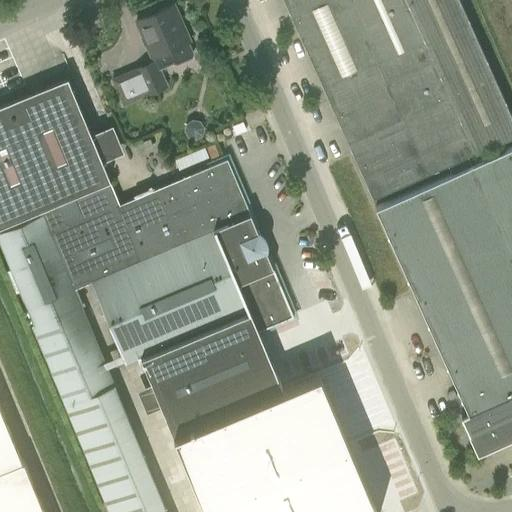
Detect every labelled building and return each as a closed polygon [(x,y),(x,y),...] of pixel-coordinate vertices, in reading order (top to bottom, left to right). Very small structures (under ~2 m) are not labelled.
[(448,165),(451,173),(472,163),(469,156),(511,136),(511,118),(458,0),(284,0),(374,199),(448,165)] [(152,57),(167,50),(172,62),(176,63),(190,57),(192,53),(187,41),(188,41),(172,5),(136,20),(152,57)] [(145,96),(168,87),(156,59),(134,69),(145,96)] [(66,79),(0,105),(0,242),(34,323),(34,324),(81,305),(74,287),(90,280),(124,362),(140,355),(151,382),(160,405),(172,433),(205,511),(377,511),(348,442),(318,371),(281,387),(272,364),(270,360),(270,359),(262,341),(262,340),(260,336),(259,334),(258,330),(293,315),(291,310),(265,249),(266,249),(258,229),(257,230),(250,213),(249,213),(226,158),(207,166),(118,203),(101,161),(90,135),(66,79)] [(511,145),(472,163),(451,173),(376,207),(468,412),(461,415),(478,453),(511,437),(511,145)] [(184,173),(211,163),(205,147),(178,157),(184,173)] [(0,469),(21,461),(0,408),(0,469)] [(155,485),(142,454),(94,473),(107,505),(155,485)] [(0,511),(42,511),(21,461),(0,469),(0,511)]
